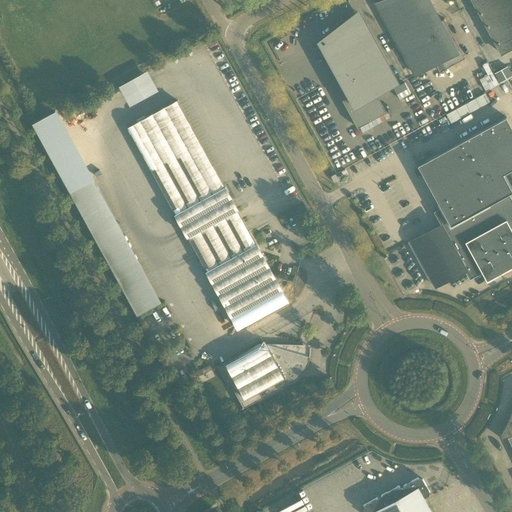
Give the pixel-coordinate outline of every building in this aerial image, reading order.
[(440,71),(465,57),(444,19),(440,21),(427,0),(386,0),(377,4),(382,14),(415,75),(435,63),(440,71)] [(511,48),(511,0),(472,0),(501,54),(511,48)] [(331,80),(358,128),(387,112),(377,95),(397,83),(359,13),(320,41),(339,75),(331,80)] [(487,62),(480,65),(485,75),(478,78),(484,91),(497,84),(487,62)] [(507,66),(493,71),(498,82),(511,76),(507,66)] [(126,104),(156,91),(146,70),(116,84),(126,104)] [(402,82),(392,87),(397,97),(407,92),(402,82)] [(450,123),(489,101),(484,92),(445,114),(450,123)] [(511,201),(508,194),(511,192),(511,189),(503,174),(511,169),(511,127),(506,117),(418,166),(441,208),(434,211),(442,225),(411,242),(436,287),(466,270),(470,278),(482,272),(487,280),(511,266),(511,201)] [(53,159),(76,148),(72,140),(49,151),(53,159)] [(154,305),(88,160),(63,171),(129,316),(154,305)] [(232,317),(282,290),(225,186),(175,214),(232,317)] [(221,367),(244,407),(218,421),(219,422),(292,382),(298,377),(304,371),(308,364),(310,357),(311,353),(311,350),(311,347),(310,347),(310,350),(310,353),(309,356),(264,343),(227,364),(221,367)] [(511,410),(509,418),(505,427),(501,435),(503,440),(508,438),(511,446),(511,410)] [(418,478),(404,485),(403,489),(405,494),(374,510),(375,511),(432,511),(424,497),(429,495),(430,491),(423,479),(418,478)] [(315,511),(308,495),(276,509),(277,511),(315,511)]
